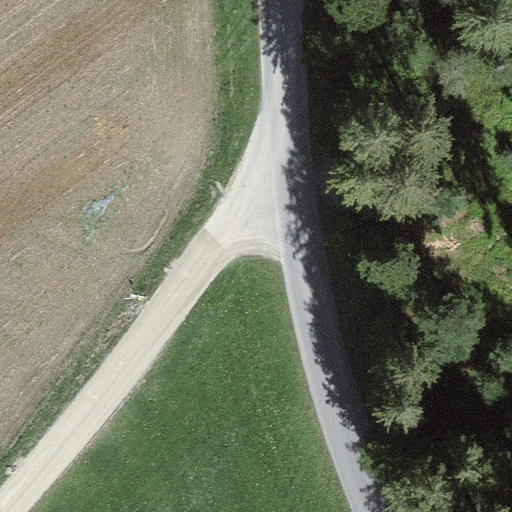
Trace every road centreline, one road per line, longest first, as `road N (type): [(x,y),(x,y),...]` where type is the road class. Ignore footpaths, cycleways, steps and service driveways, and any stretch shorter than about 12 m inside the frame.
road 1 (unclassified): [(382,511),(355,443),(326,322),(292,147),(280,0)]
road 2 (track): [(15,511),(292,147)]
